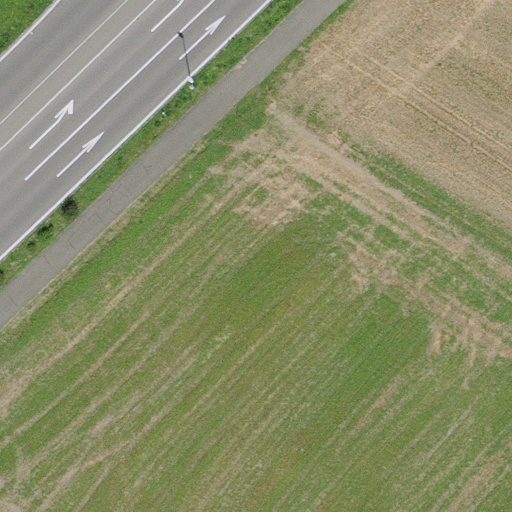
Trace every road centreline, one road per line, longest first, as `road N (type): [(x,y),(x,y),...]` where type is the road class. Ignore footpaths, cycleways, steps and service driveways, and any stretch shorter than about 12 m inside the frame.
road 1 (track): [(325,0),(0,309)]
road 2 (primary): [(0,206),(214,0)]
road 3 (primary): [(95,0),(0,91)]
